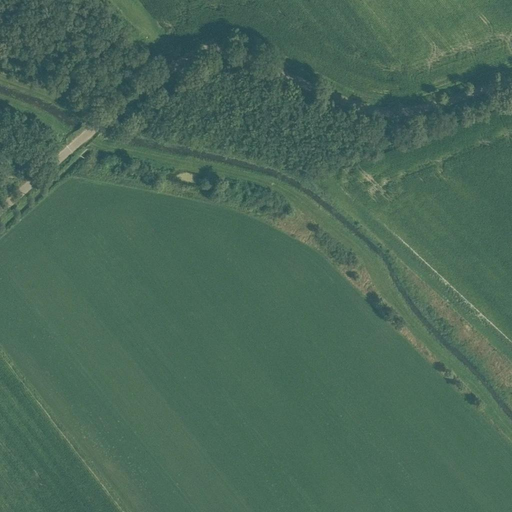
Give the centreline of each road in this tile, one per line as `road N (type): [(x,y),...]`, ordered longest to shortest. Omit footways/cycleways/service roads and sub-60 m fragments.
road 1 (unclassified): [(0,209),(167,59),(199,45),(232,47),(364,106),(403,111),(511,80)]
road 2 (track): [(138,511),(0,337)]
